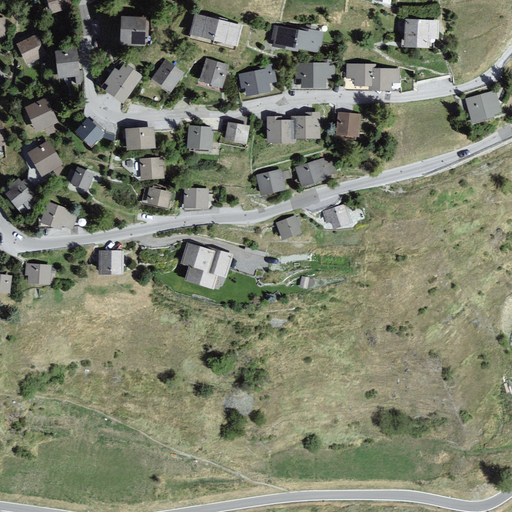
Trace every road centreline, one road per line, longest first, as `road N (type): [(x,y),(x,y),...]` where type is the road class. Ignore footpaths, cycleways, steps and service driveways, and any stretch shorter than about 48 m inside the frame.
road 1 (residential): [(77,0),(90,107),(121,120),(323,93),(461,88),(511,44)]
road 2 (residential): [(0,217),(28,244),(246,216),(429,167),(511,126)]
road 3 (tertiary): [(188,511),(336,494),(478,506),(511,490)]
